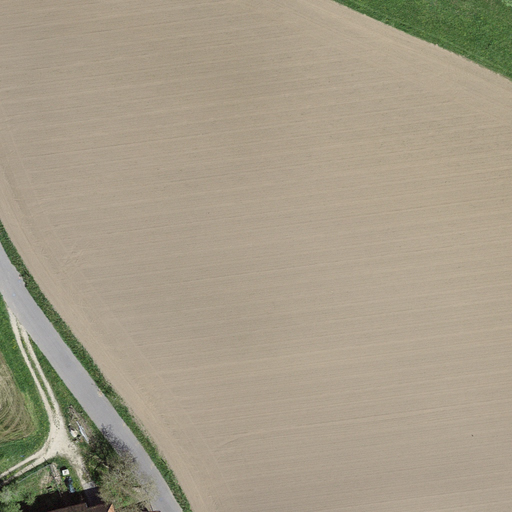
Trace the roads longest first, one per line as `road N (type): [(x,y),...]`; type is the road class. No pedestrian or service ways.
road 1 (residential): [(167,511),(138,460),(32,322),(0,263)]
road 2 (track): [(14,294),(24,344),(58,428),(46,451),(0,481)]
